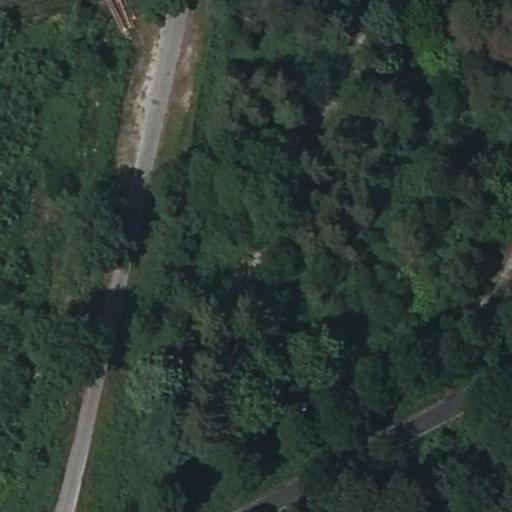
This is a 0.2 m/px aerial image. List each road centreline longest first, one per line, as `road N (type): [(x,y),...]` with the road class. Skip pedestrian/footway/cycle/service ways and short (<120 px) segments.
road 1 (track): [(186,0),(74,511)]
road 2 (unclassified): [(511,377),(254,511)]
